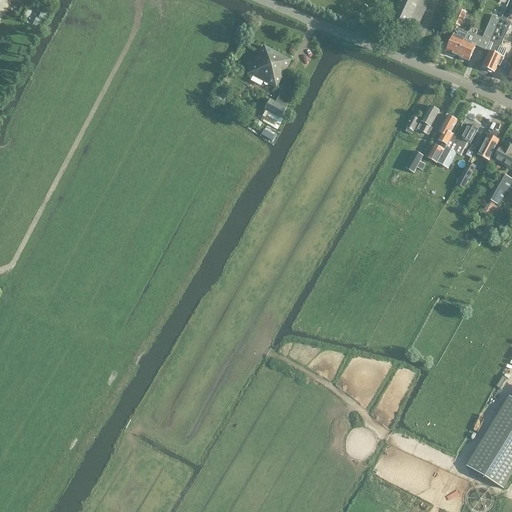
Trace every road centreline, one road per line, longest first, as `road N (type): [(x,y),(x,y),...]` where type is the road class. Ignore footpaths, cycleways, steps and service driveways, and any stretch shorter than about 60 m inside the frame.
road 1 (track): [(138,0),(131,41),(18,255),(0,272)]
road 2 (unclassified): [(511,105),(256,0)]
road 3 (track): [(392,440),(323,383),(266,351)]
